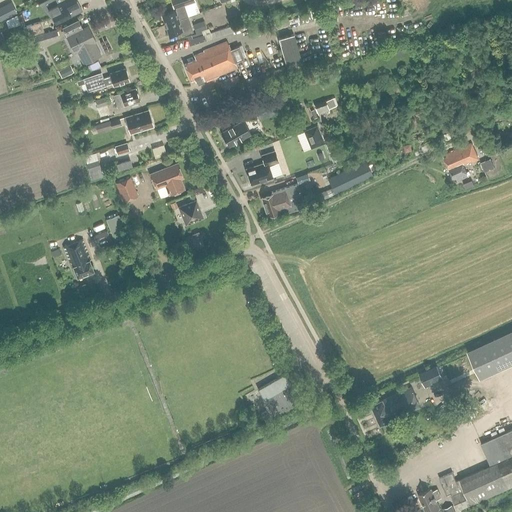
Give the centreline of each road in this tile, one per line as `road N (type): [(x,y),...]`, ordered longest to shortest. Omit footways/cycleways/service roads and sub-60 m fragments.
road 1 (unclassified): [(244,248),(268,265),(390,511)]
road 2 (unclassified): [(244,248),(235,204),(119,0)]
road 3 (unclassified): [(0,348),(244,248)]
